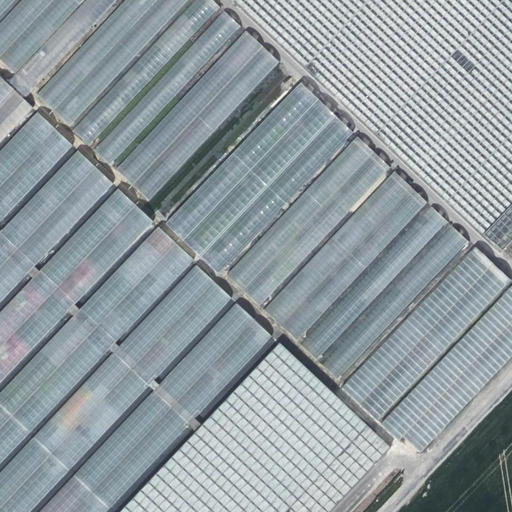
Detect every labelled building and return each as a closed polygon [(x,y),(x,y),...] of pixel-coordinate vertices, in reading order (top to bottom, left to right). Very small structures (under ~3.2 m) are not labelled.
[(0,0),(0,13),(12,0),(0,0)] [(83,0),(52,0),(0,55),(0,59),(14,72),(83,0)] [(0,55),(52,0),(19,0),(0,20),(0,55)] [(118,0),(86,0),(10,79),(27,95),(118,0)] [(156,0),(123,0),(34,95),(52,112),(156,0)] [(186,0),(156,0),(52,112),(68,126),(186,0)] [(220,9),(209,0),(195,0),(72,131),(90,147),(220,9)] [(234,0),(483,233),(511,201),(511,0),(234,0)] [(241,29),(223,13),(94,151),(112,167),(241,29)] [(262,48),(244,32),(115,169),(132,186),(262,48)] [(278,63),(262,48),(132,186),(148,201),(278,63)] [(0,107),(16,91),(0,75),(0,107)] [(347,127),(296,79),(173,211),(225,260),(347,127)] [(0,141),(33,107),(16,91),(0,107),(0,141)] [(0,187),(56,128),(38,111),(0,151),(0,187)] [(0,223),(74,145),(56,128),(0,187),(0,223)] [(375,153),(357,137),(228,274),(245,291),(375,153)] [(0,269),(97,168),(79,151),(0,234),(0,269)] [(390,167),(375,153),(245,291),(260,305),(390,167)] [(0,305),(114,185),(97,168),(0,269),(0,305)] [(412,188),(394,172),(265,310),(282,326),(412,188)] [(427,202),(412,188),(282,326),(297,340),(427,202)] [(0,349),(136,206),(118,189),(0,313),(0,349)] [(166,197),(156,212),(165,218),(174,203),(166,197)] [(511,238),(511,201),(483,233),(502,250),(511,238)] [(0,385),(154,223),(136,206),(0,349),(0,385)] [(448,222),(430,206),(301,343),(318,360),(448,222)] [(0,431),(177,243),(159,226),(0,395),(0,431)] [(470,243),(453,226),(323,364),(341,380),(470,243)] [(323,245),(320,242),(290,274),(294,277),(323,245)] [(0,467),(196,260),(177,243),(0,431),(0,467)] [(493,265),(476,249),(346,386),(364,403),(493,265)] [(0,510),(216,281),(198,264),(0,474),(0,510)] [(509,279),(493,265),(364,403),(379,418),(509,279)] [(0,511),(32,511),(234,298),(216,281),(0,510),(0,511)] [(511,323),(511,289),(386,423),(403,440),(511,323)] [(74,511),(256,319),(238,302),(40,511),(74,511)] [(108,511),(274,336),(256,319),(74,511),(108,511)] [(511,354),(511,323),(403,440),(419,454),(511,354)] [(333,511),(385,457),(274,353),(124,511),(333,511)]
